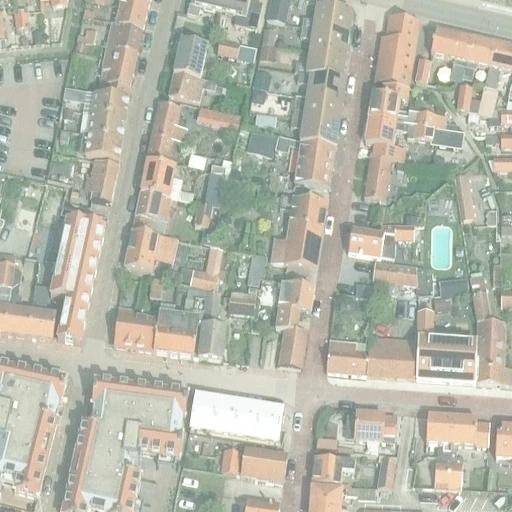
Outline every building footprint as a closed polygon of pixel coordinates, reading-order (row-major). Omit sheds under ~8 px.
[(51,0),(53,9),(65,8),(64,0),(51,0)] [(122,0),(116,26),(142,33),(149,0),(122,0)] [(200,10),(218,14),(221,0),(192,0),(191,7),(189,6),(186,18),(197,20),(200,10)] [(221,0),(218,14),(236,18),(234,28),(256,33),(262,7),(249,4),(250,0),(221,0)] [(271,0),(266,23),(284,27),(290,0),(271,0)] [(301,31),(348,38),(352,15),(316,9),(314,23),(302,21),(301,31)] [(17,32),(29,31),(28,16),(16,17),(17,32)] [(389,20),(387,32),(417,36),(419,25),(389,20)] [(111,26),(102,72),(111,74),(116,52),(137,57),(142,33),(116,26),(111,26)] [(311,42),(309,55),(345,60),(348,38),(301,31),(300,40),(311,42)] [(96,34),(87,32),(84,46),(93,48),(96,34)] [(387,32),(386,42),(416,46),(417,36),(387,32)] [(453,67),(465,70),(472,41),(436,33),(431,57),(454,62),(453,67)] [(414,58),(416,46),(386,42),(382,41),(381,44),(380,52),(414,58)] [(477,68),(489,70),(495,47),(472,41),(465,70),(475,73),(477,68)] [(181,42),(174,76),(200,82),(207,48),(181,42)] [(253,66),(256,53),(219,45),(216,58),(253,66)] [(489,70),(488,76),(499,79),(500,73),(511,75),(511,50),(495,47),(489,70)] [(97,96),(128,101),(137,57),(116,52),(111,74),(102,72),(97,96)] [(380,52),(378,63),(412,69),(414,58),(380,52)] [(345,60),(309,55),(307,67),(296,66),(294,75),(298,76),(342,83),(342,82),(345,60)] [(410,80),(412,69),(378,63),(376,74),(410,80)] [(420,64),(416,85),(427,87),(431,66),(420,64)] [(374,86),(383,87),(408,92),(409,90),(410,80),(376,74),(375,84),(374,86)] [(200,82),(174,76),(170,98),(199,104),(202,92),(214,94),(216,85),(200,82)] [(308,87),(307,100),(342,105),(346,83),(342,82),(342,83),(298,76),(297,86),(308,87)] [(373,98),(369,122),(403,127),(404,120),(397,119),(399,103),(407,104),(409,92),(408,92),(383,87),(381,99),(373,98)] [(468,115),(472,92),(460,90),(457,114),(468,115)] [(491,119),(497,92),(485,90),(479,117),(491,119)] [(94,95),(91,116),(125,121),(128,101),(97,96),(94,95)] [(342,105),(307,100),(295,98),(291,120),(339,128),(342,105)] [(159,106),(146,163),(167,168),(180,111),(159,106)] [(501,127),(511,126),(511,115),(501,115),(501,127)] [(91,116),(88,137),(122,142),(125,121),(91,116)] [(417,116),(415,129),(464,136),(456,125),(446,124),(447,121),(417,116)] [(290,129),(290,130),(302,132),(300,145),(335,151),(339,129),(339,128),(291,120),(290,129)] [(372,161),(391,164),(398,165),(400,152),(392,151),(395,133),(401,134),(403,127),(369,122),(365,147),(374,148),(372,161)] [(415,129),(413,142),(432,145),(431,148),(459,152),(462,136),(415,129)] [(122,142),(88,137),(85,157),(119,163),(122,142)] [(511,150),(511,139),(501,140),(501,150),(511,150)] [(300,145),(278,140),(274,154),(288,157),(289,150),(300,153),(294,187),(329,193),(335,151),(300,145)] [(391,164),(372,161),(370,161),(364,200),(385,204),(391,164)] [(110,206),(118,168),(95,163),(91,181),(87,180),(85,190),(93,192),(91,202),(110,206)] [(146,163),(140,195),(170,201),(174,182),(179,183),(182,171),(167,168),(146,163)] [(511,163),(493,163),(493,175),(511,174),(511,163)] [(218,211),(224,180),(211,177),(205,208),(199,207),(195,229),(208,231),(210,220),(218,222),(220,211),(218,211)] [(140,195),(133,230),(163,236),(169,209),(175,210),(177,202),(170,201),(140,195)] [(45,228),(53,199),(44,196),(36,225),(45,228)] [(291,214),(289,229),(322,233),(327,205),(282,198),(280,212),(291,214)] [(382,226),(384,209),(376,208),(374,225),(382,226)] [(66,222),(50,299),(66,302),(57,343),(80,347),(104,230),(66,222)] [(289,229),(287,245),(274,243),(271,266),(316,274),(322,233),(289,229)] [(394,230),(386,230),(380,229),(379,236),(352,232),(348,257),(380,262),(382,251),(386,252),(394,247),(394,243),(413,244),(413,230),(394,230)] [(151,276),(159,240),(132,234),(124,270),(151,276)] [(0,288),(11,290),(13,273),(15,257),(0,255),(0,258),(0,288)] [(41,303),(47,267),(38,266),(32,302),(41,303)] [(372,285),(416,291),(414,272),(375,266),(372,285)] [(414,272),(416,291),(416,299),(428,299),(426,273),(414,272)] [(13,273),(11,290),(10,298),(9,298),(3,337),(25,340),(30,313),(21,312),(22,299),(18,299),(22,274),(13,273)] [(478,324),(475,358),(475,386),(511,389),(511,374),(511,371),(503,370),(504,326),(490,325),(482,279),(471,281),(478,324)] [(163,284),(153,282),(150,300),(160,302),(163,284)] [(277,311),(278,311),(275,331),(284,332),(278,370),(301,373),(307,335),(297,333),(300,314),(310,315),(314,291),(281,286),(277,311)] [(511,309),(511,294),(502,294),(502,309),(511,309)] [(226,330),(217,329),(221,296),(207,295),(203,327),(199,361),(222,363),(226,330)] [(0,336),(3,337),(9,298),(0,296),(0,336)] [(254,319),(256,300),(232,296),(231,302),(225,301),(224,308),(230,308),(229,316),(254,319)] [(157,322),(153,355),(194,361),(199,322),(202,323),(205,304),(195,302),(193,320),(158,315),(157,322)] [(131,327),(132,318),(133,313),(119,311),(114,350),(131,352),(135,327),(131,327)] [(53,344),(56,317),(30,313),(25,340),(53,344)] [(417,344),(416,382),(475,386),(475,358),(456,356),(456,344),(442,343),(441,342),(433,342),(433,317),(417,317),(417,344)] [(131,352),(153,355),(157,322),(132,318),(131,327),(135,327),(131,352)] [(366,379),(391,380),(394,342),(370,341),(368,356),(366,379)] [(391,380),(416,382),(417,344),(394,342),(391,380)] [(366,379),(368,356),(356,354),(356,347),(329,345),(327,375),(366,379)] [(61,406),(66,383),(61,382),(18,372),(0,368),(0,442),(0,443),(0,479),(16,484),(14,494),(37,500),(47,460),(40,459),(44,441),(52,443),(56,424),(54,423),(58,406),(61,406)] [(184,421),(187,397),(186,397),(170,395),(153,392),(141,391),(116,388),(95,385),(92,409),(94,409),(91,429),(82,427),(63,511),(133,511),(140,479),(132,477),(134,463),(136,464),(137,456),(179,461),(182,438),(179,437),(182,421),(184,421)] [(202,399),(195,398),(189,433),(197,434),(212,437),(217,401),(202,399)] [(233,440),(239,405),(234,404),(218,401),(217,401),(212,437),(213,437),(229,439),(233,440)] [(239,405),(233,440),(255,444),(260,408),(239,405)] [(255,444),(277,447),(283,412),(279,411),(260,408),(255,444)] [(347,419),(346,443),(381,445),(385,445),(385,440),(395,441),(396,420),(383,420),(383,419),(356,417),(356,420),(347,419)] [(428,420),(426,446),(443,447),(443,454),(437,454),(436,468),(435,486),(448,486),(449,465),(450,455),(452,421),(428,420)] [(449,465),(448,486),(460,487),(461,469),(462,461),(456,461),(456,455),(457,455),(457,449),(487,450),(489,427),(476,426),(476,422),(452,421),(450,455),(449,465)] [(496,463),(511,463),(511,432),(502,431),(501,441),(497,441),(496,463)] [(282,486),(287,458),(243,451),(239,479),(282,486)] [(235,478),(238,456),(226,454),(222,476),(235,478)] [(381,465),(378,491),(391,493),(396,461),(379,458),(378,465),(381,465)] [(353,476),(354,465),(314,461),(312,487),(340,490),(341,475),(353,476)] [(311,492),(309,511),(339,511),(341,494),(311,492)]
